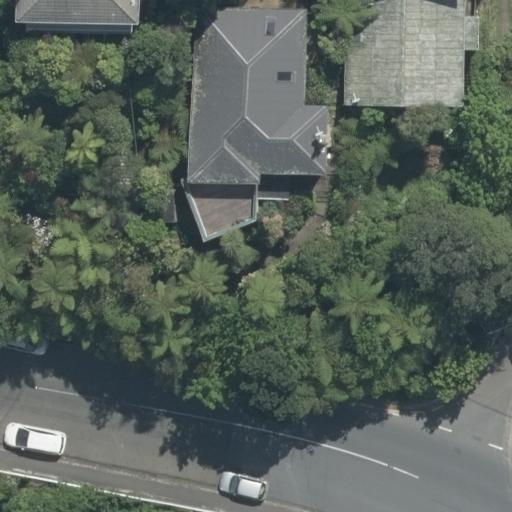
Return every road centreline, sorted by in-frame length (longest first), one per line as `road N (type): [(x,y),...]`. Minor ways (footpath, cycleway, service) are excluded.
road 1 (tertiary): [(0,414),(406,478)]
road 2 (residential): [(406,478),(511,389)]
